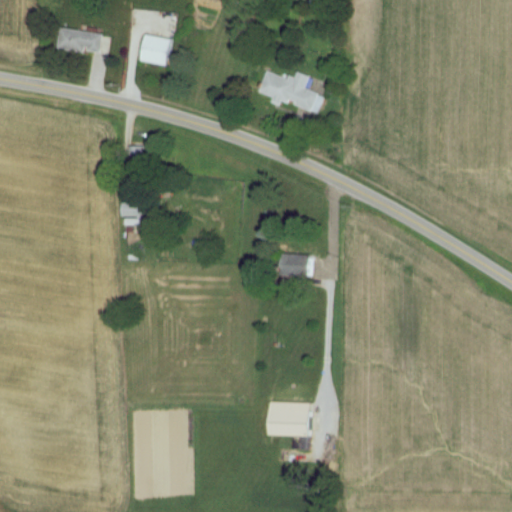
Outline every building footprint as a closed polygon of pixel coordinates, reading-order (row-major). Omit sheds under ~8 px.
[(339,0),(314,0),(315,11),(340,11),(339,0)] [(65,27),(61,49),(110,57),(113,36),(65,27)] [(176,40),(150,34),(145,61),(171,66),(176,40)] [(314,76),(302,71),(297,81),(272,70),(263,92),(320,115),(328,96),(309,88),(314,76)] [(151,175),(151,143),(136,143),(136,175),(151,175)] [(146,202),(126,202),(126,216),(146,216),(146,202)] [(317,254),(286,254),(286,276),(317,276),(317,254)] [(316,410),(273,410),(273,436),(316,436),(316,410)]
